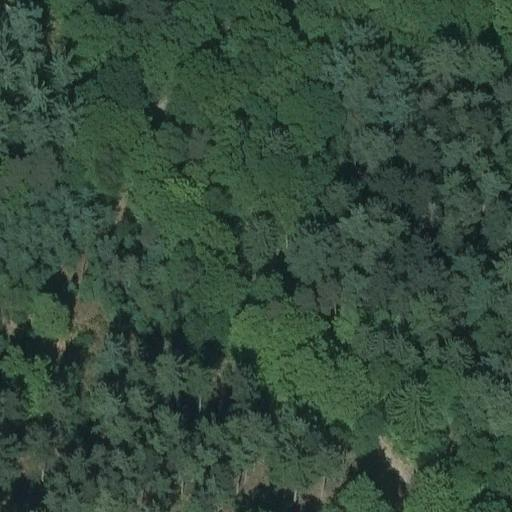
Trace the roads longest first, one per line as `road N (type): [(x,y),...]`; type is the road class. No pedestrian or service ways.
road 1 (track): [(424,511),(116,139)]
road 2 (track): [(116,139),(294,0)]
road 3 (track): [(116,139),(0,2)]
